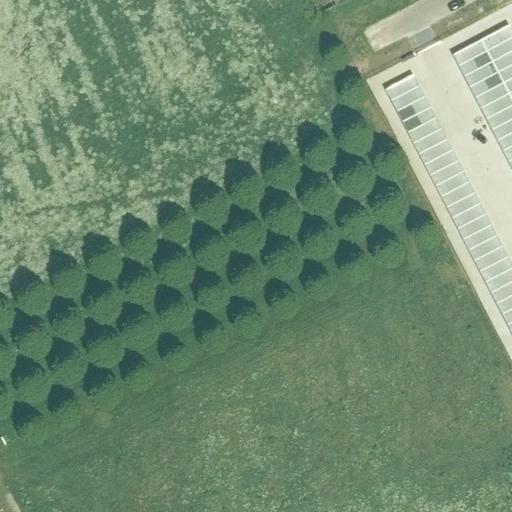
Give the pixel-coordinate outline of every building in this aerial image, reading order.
[(511,32),(510,29),(482,44),(487,55),(511,41),(511,32)] [(511,41),(487,55),(493,65),(511,55),(511,41)] [(459,69),(487,55),(482,44),(453,59),(459,69)] [(493,65),(487,55),(459,69),(465,80),(493,65)] [(499,76),(511,68),(511,55),(493,65),(499,76)] [(465,80),(470,91),(499,76),(493,65),(465,80)] [(511,68),(499,76),(504,87),(511,82),(511,68)] [(504,87),(499,76),(470,91),(476,101),(504,87)] [(387,93),(392,104),(421,89),(415,78),(387,93)] [(481,112),(510,97),(504,87),(476,101),(481,112)] [(421,89),(392,104),(398,114),(426,100),(421,89)] [(511,109),(511,101),(510,97),(481,112),(487,123),(511,109)] [(403,125),(432,111),(426,100),(398,114),(403,125)] [(511,109),(487,123),(492,133),(511,123),(511,109)] [(403,125),(409,136),(437,121),(432,111),(403,125)] [(443,132),(437,121),(409,136),(414,147),(443,132)] [(498,144),(511,136),(511,123),(492,133),(498,144)] [(420,157),(448,143),(443,132),(414,147),(420,157)] [(511,150),(511,136),(498,144),(503,155),(511,150)] [(425,168),(454,153),(448,143),(420,157),(425,168)] [(509,165),(511,163),(511,150),(503,155),(509,165)] [(431,179),(459,164),(454,153),(425,168),(431,179)] [(436,189),(465,175),(459,164),(431,179),(436,189)] [(436,189),(442,200),(470,186),(465,175),(436,189)] [(442,200),(447,211),(476,196),(470,186),(442,200)] [(481,207),(476,196),(447,211),(453,222),(481,207)] [(458,232),(487,218),(481,207),(453,222),(458,232)] [(487,218),(458,232),(464,243),(492,228),(487,218)] [(498,239),(492,228),(464,243),(469,254),(498,239)] [(475,264),(503,250),(498,239),(469,254),(475,264)] [(480,275),(509,260),(503,250),(475,264),(480,275)] [(486,286),(511,272),(511,266),(509,260),(480,275),(486,286)] [(511,272),(486,286),(491,297),(511,285),(511,272)] [(511,299),(511,285),(491,297),(497,307),(511,299)] [(511,299),(497,307),(502,318),(511,312),(511,299)] [(511,312),(502,318),(508,329),(511,326),(511,312)]
